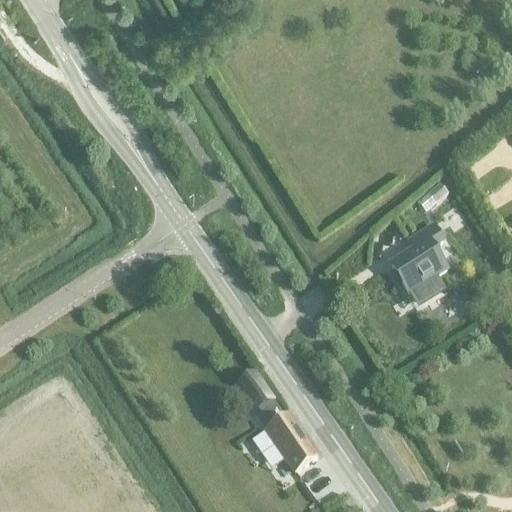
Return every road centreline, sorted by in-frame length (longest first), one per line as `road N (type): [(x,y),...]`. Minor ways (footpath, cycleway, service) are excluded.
road 1 (secondary): [(381,511),(184,226)]
road 2 (residential): [(0,346),(184,226)]
